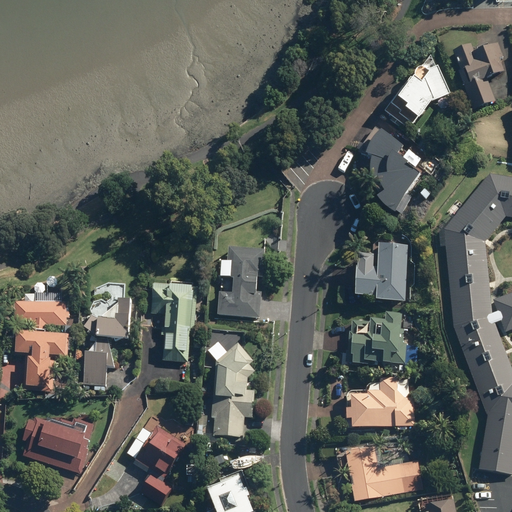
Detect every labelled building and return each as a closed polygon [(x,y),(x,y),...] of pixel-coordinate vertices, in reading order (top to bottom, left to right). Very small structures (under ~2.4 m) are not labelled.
[(506,57),(501,44),(480,52),(476,41),(452,50),(475,110),(497,101),(489,79),(508,72),(503,59),(506,57)] [(454,94),(441,64),(419,73),(389,113),(408,127),(412,121),(416,125),(422,117),(424,119),(437,102),(454,94)] [(400,133),(389,126),(382,136),(381,137),(380,138),(379,139),(378,140),(378,141),(377,142),(376,142),(376,143),(375,144),(375,145),(374,146),(374,147),(373,148),(373,149),(373,150),(372,151),(372,152),(372,153),(371,154),(371,155),(371,156),(377,157),(376,158),(375,160),(375,162),(375,164),(374,166),(374,167),(374,169),(374,171),(374,173),(374,175),(374,177),(374,179),(375,180),(375,182),(375,184),(376,186),(376,187),(377,189),(378,191),(379,193),(380,194),(380,196),(381,197),(383,199),(384,200),(385,202),(386,203),(387,204),(389,206),(390,207),(392,208),(393,209),(395,210),(396,211),(398,212),(399,210),(406,214),(416,198),(410,194),(424,173),(413,165),(415,162),(402,154),(408,144),(398,138),(400,133)] [(511,177),(491,174),(443,228),(453,323),(490,415),(481,469),(511,474),(511,177)] [(407,302),(411,246),(379,244),(378,258),(361,257),(359,295),(381,297),(380,301),(407,302)] [(267,278),(269,250),(231,247),(230,261),(223,261),(218,316),(263,319),(265,293),(261,293),(263,278),(267,278)] [(172,285),(155,284),(153,316),(170,317),(169,329),(164,329),(163,337),(167,337),(166,362),(192,364),(193,330),(197,330),(199,285),(194,285),(195,281),(172,280),(172,285)] [(93,318),(85,327),(81,386),(95,387),(95,391),(109,392),(113,338),(133,339),(135,299),(114,298),(108,301),(107,301),(106,300),(105,300),(104,299),(103,299),(102,299),(101,299),(100,299),(99,299),(98,299),(97,300),(96,300),(95,301),(94,301),(94,302),(93,302),(92,303),(92,304),(91,305),(91,306),(90,307),(90,308),(90,309),(90,310),(90,311),(90,312),(90,313),(90,314),(91,315),(91,316),(92,317),(93,318)] [(69,302),(17,302),(17,323),(35,323),(35,330),(51,330),(51,327),(69,327),(69,302)] [(387,321),(350,318),(347,363),(369,364),(370,361),(411,365),(413,344),(406,343),(408,325),(405,325),(406,312),(388,310),(387,321)] [(71,334),(19,331),(18,354),(27,354),(25,391),(55,392),(57,356),(70,356),(71,334)] [(244,349),(245,335),(214,332),(213,348),(210,351),(209,367),(216,368),(213,437),(244,439),(245,417),(255,417),(256,391),(249,390),(250,379),(258,371),(252,365),(255,362),(251,357),(244,349)] [(399,428),(399,431),(410,430),(410,428),(418,427),(418,398),(411,398),(411,379),(400,379),(400,374),(384,374),(384,383),(375,383),(374,383),(374,384),(373,384),(372,384),(371,385),(370,385),(370,386),(369,386),(369,387),(369,388),(368,388),(368,389),(368,390),(368,391),(368,392),(356,393),(356,392),(355,392),(354,392),(353,392),(353,393),(352,393),(351,393),(351,394),(350,394),(350,395),(350,396),(350,397),(350,398),(350,428),(357,429),(399,428)] [(29,443),(25,457),(83,473),(95,429),(79,424),(78,428),(37,417),(35,421),(35,422),(34,422),(33,422),(32,422),(32,423),(31,423),(30,423),(30,424),(29,424),(28,425),(28,426),(27,426),(27,427),(26,428),(26,429),(26,430),(25,430),(25,431),(25,432),(25,433),(25,434),(25,435),(25,436),(26,437),(26,438),(26,439),(27,440),(28,441),(28,442),(29,442),(29,443)] [(191,447),(160,425),(136,459),(133,463),(151,476),(140,491),(163,507),(176,489),(165,482),(191,447)] [(379,448),(350,452),(357,502),(426,492),(421,461),(381,467),(379,448)] [(260,511),(244,471),(222,479),(223,484),(199,493),(206,511),(260,511)] [(459,511),(456,493),(420,500),(422,511),(459,511)]
